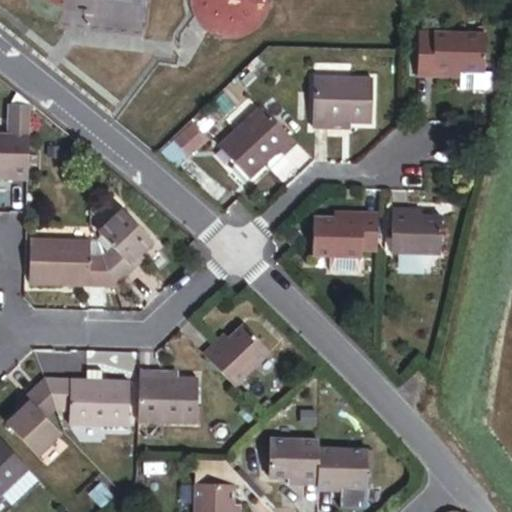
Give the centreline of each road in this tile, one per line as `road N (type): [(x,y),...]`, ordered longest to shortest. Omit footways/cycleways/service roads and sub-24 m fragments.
road 1 (residential): [(446,477),(232,254)]
road 2 (residential): [(232,254),(0,58)]
road 3 (residential): [(232,254),(321,175),(381,176),(441,141)]
road 4 (residential): [(21,336),(152,337),(232,254)]
